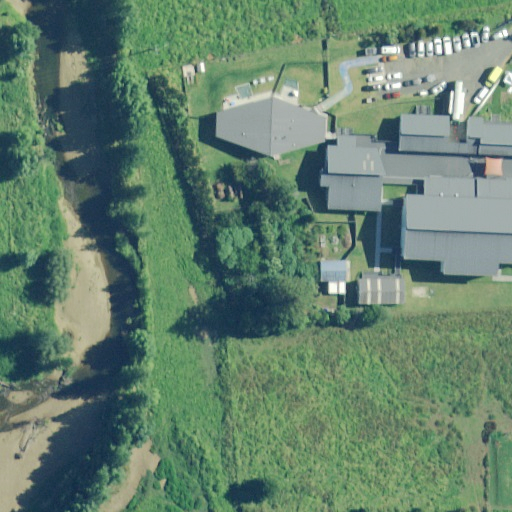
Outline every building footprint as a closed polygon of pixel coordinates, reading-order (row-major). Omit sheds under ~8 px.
[(442,109),(430,108),(428,149),(440,150),(442,109)] [(511,112),(458,110),(456,150),(511,152),(511,112)] [(352,137),(334,136),(333,148),(325,147),(322,209),(378,212),(380,169),(375,149),(352,148),(352,137)] [(511,161),(508,162),(508,181),(421,178),(420,197),(403,197),(401,260),(438,261),(438,275),(494,277),(494,264),(511,264),(511,161)] [(343,251),(317,250),(316,273),(342,274),(343,251)] [(402,304),(402,279),(364,280),(364,305),(402,304)]
